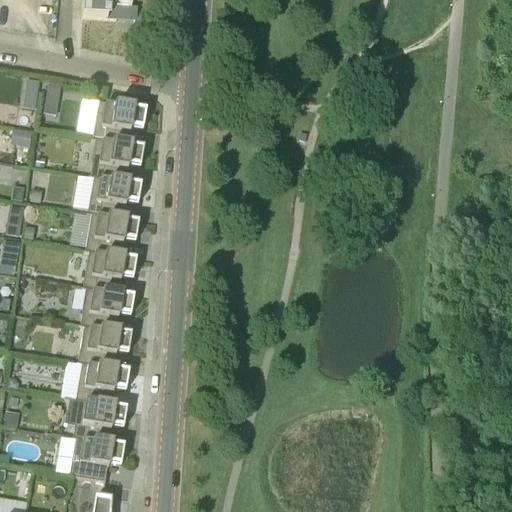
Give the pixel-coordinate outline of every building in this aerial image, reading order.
[(82,0),(82,20),(116,23),(117,10),(131,11),(131,0),(82,0)] [(38,85),(22,83),(20,94),(36,97),(38,85)] [(54,101),(58,98),(58,95),(59,89),(47,87),(45,99),(51,100),(54,101)] [(91,143),(126,148),(128,135),(129,136),(129,134),(128,134),(129,130),(142,132),(145,114),(127,111),(128,105),(114,103),(113,108),(98,106),(91,143)] [(30,134),(11,132),(9,146),(28,149),(30,134)] [(89,180),(124,186),(126,173),(127,173),(127,172),(126,171),(126,167),(139,170),(143,151),(126,148),(91,143),(90,143),(90,144),(95,145),(89,180)] [(43,161),(35,160),(34,169),(42,170),(43,161)] [(93,182),(87,217),(121,223),(123,210),(124,210),(124,209),(123,209),(124,205),(137,207),(140,188),(124,186),(89,180),(88,180),(87,181),(93,182)] [(23,191),(11,190),(9,203),(21,204),(23,191)] [(41,195),(30,193),(28,204),(39,206),(41,195)] [(90,219),(84,255),(119,260),(121,247),(122,248),(122,246),(121,246),(121,242),(135,244),(138,226),(121,223),(87,217),(85,217),(85,218),(90,219)] [(19,228),(5,226),(3,237),(18,239),(19,228)] [(34,231),(25,229),(23,242),(32,243),(34,231)] [(88,256),(82,292),(116,297),(118,285),(119,285),(120,284),(118,283),(119,279),(132,281),(135,263),(119,260),(84,255),(83,254),(83,256),(88,256)] [(0,263),(0,276),(14,278),(16,266),(0,263)] [(85,294),(79,329),(114,334),(116,322),(117,322),(117,321),(116,321),(117,317),(130,319),(133,300),(116,297),(82,292),(80,292),(80,293),(85,294)] [(0,313),(7,315),(9,303),(2,302),(0,310),(0,313)] [(82,331),(77,367),(111,372),(114,359),(115,358),(114,358),(114,354),(127,356),(130,338),(114,334),(79,329),(78,329),(77,330),(82,331)] [(80,369),(74,404),(109,410),(111,397),(112,397),(112,396),(111,395),(112,391),(125,393),(128,375),(111,372),(77,367),(75,366),(75,368),(80,369)] [(14,382),(7,381),(6,392),(16,393),(18,386),(14,382)] [(122,431),(125,412),(109,410),(74,404),(68,403),(64,427),(74,428),(72,441),(107,447),(109,434),(110,434),(110,433),(109,433),(109,429),(122,431)] [(15,430),(17,417),(5,415),(3,428),(15,430)] [(68,479),(104,485),(106,471),(107,471),(107,470),(106,470),(107,466),(120,468),(123,449),(107,447),(70,441),(70,442),(75,443),(69,478),(68,478),(68,479)] [(109,511),(110,502),(95,499),(92,511),(109,511)] [(0,501),(0,511),(29,511),(30,507),(0,501)]
